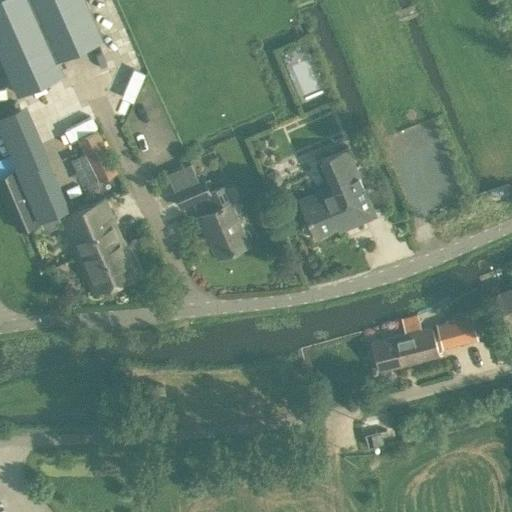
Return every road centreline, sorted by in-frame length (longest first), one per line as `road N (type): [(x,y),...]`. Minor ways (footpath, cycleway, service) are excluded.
road 1 (unclassified): [(0,326),(290,299),(428,261),(511,224)]
road 2 (residential): [(0,441),(281,422),(511,366)]
